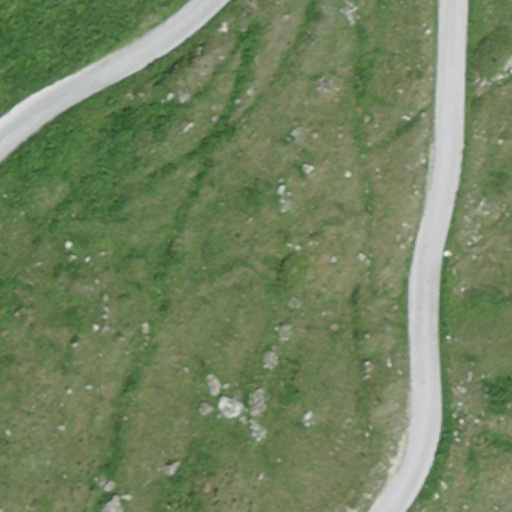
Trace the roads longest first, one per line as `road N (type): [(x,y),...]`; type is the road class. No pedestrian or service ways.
road 1 (track): [(385,511),(413,472),(426,426),(424,281),(449,145),(453,0)]
road 2 (track): [(0,141),(38,109),(165,38),(210,0)]
